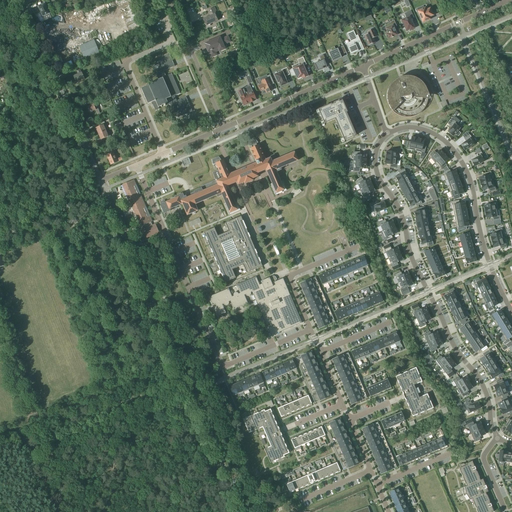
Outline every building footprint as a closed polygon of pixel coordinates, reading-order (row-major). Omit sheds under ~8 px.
[(50,14),(45,3),(38,6),(42,17),(50,14)] [(206,26),(217,21),(215,16),(216,16),(214,11),(215,11),(214,8),(207,10),(210,16),(203,19),(206,26)] [(417,11),(422,23),(430,20),(429,18),(433,16),(430,8),(426,10),(425,8),(417,11)] [(413,21),(412,19),(414,18),(411,11),(405,14),(407,19),(402,21),(407,32),(411,31),(411,32),(416,29),(414,25),(413,21)] [(390,39),(394,37),(397,35),(394,28),(397,27),(394,20),(390,22),(390,23),(384,26),(388,34),(386,35),(388,40),(390,39)] [(51,49),(74,39),(71,30),(59,35),(57,31),(53,33),(50,26),(43,29),(51,49)] [(370,46),(373,45),(373,44),(373,43),(375,42),(374,38),(377,36),(374,29),(370,31),(371,32),(364,35),(369,46),(369,45),(370,46)] [(356,36),(353,31),(347,34),(349,39),(350,39),(352,42),(347,44),(348,48),(346,49),(348,53),(349,55),(349,54),(349,55),(355,53),(354,50),(363,46),(358,35),(356,36)] [(87,34),(77,38),(80,45),(90,41),(87,34)] [(208,51),(209,51),(211,57),(212,57),(215,56),(215,55),(216,55),(215,53),(221,50),(221,51),(223,50),(223,49),(224,49),(222,45),(230,42),(228,36),(220,40),(219,38),(205,44),(206,45),(205,46),(207,51),(208,50),(208,51)] [(85,61),(100,54),(94,40),(79,47),(85,61)] [(332,62),(339,59),(337,56),(340,55),(337,49),(331,52),(326,54),(328,58),(329,61),(329,60),(330,62),(331,61),(332,62)] [(147,104),(151,103),(155,112),(159,110),(158,108),(160,107),(161,108),(165,106),(165,105),(167,104),(168,105),(171,104),(177,118),(191,112),(185,97),(176,101),(174,96),(180,94),(171,74),(165,77),(163,72),(174,67),(169,53),(150,61),(153,70),(152,71),(154,75),(155,75),(157,80),(147,84),(148,85),(140,88),(147,104)] [(321,61),(313,64),(316,71),(317,71),(321,70),(327,67),(326,66),(327,66),(326,64),(329,63),(326,58),(325,59),(323,55),(320,57),(321,61)] [(306,65),(303,57),(297,60),(298,63),(291,66),(297,79),(298,80),(302,79),(308,77),(303,66),(306,65)] [(284,77),(289,75),(286,68),(281,70),(282,72),(274,75),(277,83),(279,83),(280,87),(287,84),(285,80),(286,79),(285,77),(284,77)] [(80,74),(78,69),(75,71),(77,75),(73,77),(76,83),(84,80),(81,73),(80,74)] [(273,90),(270,83),(273,81),(270,76),(267,77),(268,79),(261,82),(262,84),(258,86),(261,92),(265,90),(266,93),(273,90)] [(390,107),(391,108),(392,110),(393,112),(396,114),(399,116),(402,117),(406,117),(409,117),(413,117),(417,115),(420,113),(423,111),(425,108),(427,104),(428,101),(428,99),(431,100),(425,87),(424,84),(422,83),(420,81),(418,79),(416,78),(413,77),(410,77),(406,77),(403,77),(400,78),(396,80),(393,82),(391,85),(388,89),(387,93),(387,97),(387,101),(388,104),(390,107)] [(240,97),(244,106),(248,104),(248,103),(250,102),(250,103),(254,101),(256,100),(250,86),(238,91),(239,92),(237,93),(239,97),(240,96),(241,97),(240,97)] [(347,112),(342,101),(339,102),(339,101),(334,103),(334,104),(331,106),(331,105),(318,110),(324,124),(335,119),(344,141),(355,136),(345,113),(347,112)] [(94,107),(93,105),(86,108),(89,113),(95,111),(97,115),(100,114),(96,106),(94,107)] [(452,127),(447,132),(453,136),(455,134),(458,131),(457,131),(461,126),(457,124),(459,121),(455,118),(453,120),(451,119),(448,123),(449,125),(452,127)] [(98,134),(106,131),(104,128),(106,127),(105,124),(95,128),(98,134)] [(106,131),(98,134),(100,140),(110,136),(109,133),(107,134),(106,131)] [(466,141),(461,145),(465,151),(467,149),(468,149),(471,147),(471,146),(475,143),(469,135),(464,139),(466,141)] [(407,141),(405,147),(408,148),(408,149),(414,151),(417,138),(414,138),(415,137),(411,136),(410,142),(407,141)] [(417,138),(414,151),(421,152),(421,151),(424,152),(425,146),(422,145),(424,140),(417,139),(418,138),(417,138)] [(257,145),(256,144),(258,143),(257,142),(254,139),(248,142),(248,147),(249,147),(251,146),(251,147),(251,148),(249,149),(255,163),(253,164),(231,173),(229,174),(223,160),(222,161),(218,157),(212,160),(213,165),(215,164),(216,164),(215,165),(216,167),(217,167),(217,168),(219,171),(215,172),(215,171),(212,173),(215,180),(200,187),(201,189),(194,191),(195,194),(190,197),(186,198),(185,196),(184,197),(182,194),(175,197),(175,198),(165,203),(164,203),(164,201),(161,202),(160,203),(161,204),(159,205),(163,214),(164,214),(170,211),(169,210),(169,209),(173,207),(178,205),(181,204),(186,216),(188,215),(197,211),(195,205),(210,198),(216,195),(217,198),(219,197),(222,196),(229,213),(237,210),(235,204),(227,187),(235,183),(236,183),(237,186),(243,183),(244,184),(253,181),(252,179),(258,177),(257,173),(265,170),(268,177),(272,187),(275,194),(283,191),(284,190),(282,185),(276,172),(281,170),(280,170),(280,169),(297,161),(295,156),(293,152),(276,159),(274,155),(273,155),(268,157),(268,158),(267,159),(265,160),(260,148),(258,145),(257,145)] [(477,158),(471,161),(474,167),(477,165),(478,167),(482,165),(481,163),(486,161),(481,152),(479,148),(475,151),(477,154),(475,155),(477,158)] [(384,158),(398,159),(398,153),(397,153),(397,149),(391,149),(391,152),(386,151),(385,158),(384,158)] [(433,151),(429,155),(431,157),(430,158),(434,163),(444,154),(444,155),(439,150),(435,153),(433,151)] [(359,152),(353,152),(353,162),(367,162),(367,158),(366,158),(366,155),(359,155),(359,152)] [(113,153),(107,155),(111,164),(122,160),(121,157),(116,160),(113,153)] [(444,154),(434,163),(438,168),(439,167),(441,170),(446,165),(444,163),(448,160),(444,155),(444,154)] [(182,161),(184,167),(191,164),(189,158),(182,161)] [(384,158),(385,158),(384,164),(389,165),(389,168),(395,169),(396,159),(398,159),(384,158)] [(367,162),(353,162),(353,172),(359,172),(359,169),(366,168),(366,166),(367,166),(367,162)] [(353,171),(353,163),(344,163),(344,166),(349,166),(349,171),(353,171)] [(399,175),(395,177),(397,182),(409,176),(406,171),(405,172),(403,169),(398,172),(399,175)] [(444,174),(443,175),(445,180),(447,180),(457,176),(455,170),(450,172),(449,169),(443,171),(444,174)] [(480,181),(479,181),(480,185),(493,181),(490,172),(484,173),(485,176),(479,178),(480,181)] [(409,176),(397,182),(400,187),(411,181),(409,176)] [(457,176),(447,180),(449,185),(460,181),(458,178),(457,178),(457,176)] [(362,179),(356,181),(360,190),(372,185),(371,181),(370,182),(369,179),(363,182),(362,179)] [(151,226),(150,223),(152,222),(134,181),(122,186),(140,227),(141,226),(143,230),(138,232),(142,240),(159,233),(155,224),(151,226)] [(411,181),(400,187),(402,192),(414,186),(411,181)] [(449,185),(447,186),(449,192),(461,187),(460,185),(461,185),(460,181),(449,185)] [(493,181),(480,185),(481,188),(482,188),(482,191),(489,189),(489,192),(495,190),(493,181)] [(372,185),(360,190),(364,199),(369,197),(368,194),(374,191),(373,189),(374,188),(372,185)] [(414,186),(402,192),(405,197),(416,191),(414,186)] [(461,187),(449,192),(451,197),(452,197),(453,200),(459,198),(458,195),(463,193),(461,187)] [(298,188),(290,194),(294,198),(301,193),(298,188)] [(416,191),(405,197),(407,202),(418,196),(419,196),(416,191)] [(418,196),(407,202),(410,206),(414,204),(416,207),(422,204),(418,196)] [(453,204),(452,204),(453,210),(465,208),(464,202),(459,203),(458,200),(452,201),(453,204)] [(485,209),(484,209),(484,212),(498,210),(496,201),(490,202),(490,205),(484,206),(485,209)] [(376,202),(370,205),(374,214),(379,211),(380,213),(384,212),(383,210),(386,209),(383,202),(377,205),(376,202)] [(419,211),(414,212),(415,218),(427,215),(426,209),(425,210),(424,207),(418,208),(419,211)] [(465,208),(453,210),(454,216),(467,214),(466,210),(465,210),(465,208)] [(498,210),(484,212),(485,216),(486,216),(486,219),(493,218),(493,221),(499,220),(498,210)] [(467,214),(454,216),(455,222),(467,220),(467,218),(468,218),(467,214)] [(427,215),(415,218),(416,223),(427,221),(429,220),(427,215)] [(214,228),(203,232),(225,282),(236,278),(232,269),(243,265),(246,273),(262,266),(241,216),(225,223),(228,231),(218,236),(214,228)] [(384,220),(379,223),(382,232),(395,226),(393,223),(391,221),(386,223),(384,220)] [(467,220),(455,222),(456,228),(457,228),(458,233),(466,229),(465,226),(468,226),(467,220)] [(395,226),(382,232),(387,243),(393,241),(391,235),(397,233),(396,230),(395,226)] [(496,233),(490,235),(491,238),(490,238),(491,242),(504,238),(501,229),(495,230),(496,233)] [(468,233),(459,236),(460,242),(470,239),(468,233)] [(430,236),(420,239),(421,244),(426,243),(427,246),(433,245),(431,236),(430,236)] [(504,238),(491,242),(492,246),(493,245),(493,248),(500,246),(501,249),(507,247),(504,238)] [(470,239),(460,242),(462,247),(471,244),(470,239)] [(471,244),(462,247),(464,253),(473,250),(471,244)] [(389,245),(383,247),(388,259),(400,254),(399,250),(398,250),(397,248),(391,250),(389,245)] [(433,248),(424,252),(426,258),(435,254),(433,248)] [(473,250),(464,253),(465,258),(474,256),(473,250)] [(400,254),(388,259),(393,271),(399,268),(396,262),(402,260),(401,257),(402,257),(400,254)] [(435,254),(426,258),(429,263),(438,259),(435,254)] [(361,258),(359,259),(363,268),(368,266),(364,257),(363,257),(363,256),(360,257),(361,258)] [(474,256),(465,258),(467,264),(476,261),(474,256)] [(359,259),(353,261),(358,271),(363,268),(359,259)] [(438,259),(429,263),(431,268),(440,264),(438,259)] [(351,262),(349,263),(353,273),(358,271),(353,261),(353,260),(351,261),(351,262)] [(349,263),(344,265),(348,275),(348,276),(353,274),(353,273),(349,263)] [(440,264),(431,268),(433,274),(442,270),(440,264)] [(344,265),(339,268),(343,277),(348,275),(344,265)] [(339,268),(334,270),(338,279),(343,277),(339,268)] [(334,270),(329,272),(333,281),(338,279),(334,270)] [(442,270),(433,274),(436,279),(444,275),(442,270)] [(324,274),(328,284),(333,281),(329,272),(324,274)] [(400,272),(395,275),(398,284),(411,278),(409,275),(407,273),(402,275),(400,272)] [(324,274),(319,276),(323,286),(328,284),(324,274)] [(267,327),(271,336),(302,323),(287,289),(285,291),(284,288),(286,287),(283,279),(275,282),(275,281),(271,279),(270,280),(269,278),(268,279),(260,282),(261,284),(259,285),(256,277),(236,285),(239,294),(238,294),(237,293),(236,292),(234,293),(233,294),(233,295),(233,296),(231,297),(228,289),(209,297),(212,306),(215,305),(216,306),(216,307),(213,308),(217,317),(225,313),(222,305),(223,304),(224,305),(226,306),(227,306),(228,305),(229,303),(229,302),(230,301),(233,310),(248,304),(244,295),(245,295),(246,296),(248,297),(249,296),(250,295),(251,294),(251,293),(252,292),(266,325),(269,324),(270,326),(267,327)] [(300,284),(319,329),(335,322),(324,296),(315,277),(300,284)] [(411,278),(398,284),(401,290),(400,290),(403,296),(409,293),(407,287),(413,285),(412,282),(411,278)] [(478,278),(473,281),(476,289),(487,284),(486,281),(487,281),(486,278),(485,279),(479,281),(478,278)] [(487,284),(476,289),(479,294),(490,289),(487,284)] [(444,296),(443,297),(444,300),(445,299),(446,301),(457,296),(453,288),(448,291),(449,293),(444,296)] [(490,289),(479,294),(480,294),(483,299),(492,294),(490,289)] [(374,294),(378,304),(383,301),(379,292),(374,294)] [(373,306),(378,304),(374,294),(369,296),(373,306)] [(492,294),(483,299),(485,304),(484,304),(484,305),(495,299),(492,294)] [(368,308),(373,306),(369,296),(364,298),(368,308)] [(457,296),(446,301),(449,307),(460,301),(457,296)] [(363,310),(368,308),(364,298),(359,301),(363,310)] [(495,299),(484,305),(486,310),(497,305),(496,302),(497,302),(496,299),(495,299)] [(360,311),(363,310),(359,301),(354,303),(358,312),(359,313),(361,312),(360,311)] [(460,301),(449,307),(451,312),(462,306),(460,301)] [(353,314),(358,312),(354,303),(349,305),(353,314)] [(417,304),(411,307),(416,319),(429,313),(427,310),(426,310),(425,307),(419,310),(417,304)] [(348,316),(353,314),(349,305),(344,307),(345,310),(348,316)] [(462,306),(451,312),(454,317),(465,311),(462,306)] [(343,318),(348,316),(345,310),(344,307),(339,309),(343,318)] [(338,321),(343,318),(339,309),(334,311),(338,321)] [(494,311),(488,314),(489,315),(490,316),(493,321),(503,315),(504,314),(502,312),(501,312),(500,310),(495,313),(494,311)] [(454,317),(453,317),(454,320),(455,320),(456,322),(464,318),(465,320),(468,319),(467,317),(465,311),(454,317)] [(429,313),(416,319),(420,328),(426,325),(425,322),(431,320),(430,317),(429,313)] [(503,315),(493,321),(496,326),(498,325),(506,320),(503,315)] [(467,323),(460,328),(461,331),(460,331),(462,334),(463,333),(473,327),(470,322),(469,320),(466,321),(467,323)] [(506,320),(498,325),(501,330),(509,325),(506,320)] [(501,330),(500,331),(503,335),(511,329),(511,328),(509,325),(501,330)] [(473,327),(463,333),(466,338),(476,331),(473,327)] [(261,340),(267,338),(262,328),(257,330),(261,340)] [(511,329),(503,335),(502,336),(505,341),(511,336),(511,329)] [(476,331),(466,338),(469,343),(479,336),(476,331)] [(393,334),(391,335),(395,344),(400,342),(396,333),(395,332),(393,333),(393,334)] [(429,332),(423,334),(427,343),(440,338),(438,334),(436,332),(431,334),(429,332)] [(386,337),(390,346),(395,344),(391,335),(386,337)] [(381,339),(385,349),(390,346),(386,337),(385,336),(383,337),(383,338),(381,339)] [(479,336),(469,343),(472,348),(483,341),(479,336)] [(380,351),(385,349),(381,339),(380,338),(378,339),(379,340),(376,341),(380,351)] [(440,338),(427,343),(431,352),(437,350),(436,347),(442,344),(441,342),(441,341),(440,338)] [(375,353),(376,354),(381,352),(380,351),(376,341),(371,343),(375,353)] [(472,348),(473,351),(474,350),(476,353),(481,349),(482,352),(488,348),(486,346),(483,341),(472,348)] [(366,345),(370,355),(375,353),(371,343),(366,345)] [(361,348),(365,357),(370,355),(366,345),(361,348)] [(356,350),(360,359),(365,357),(361,348),(356,350)] [(354,351),(351,352),(355,361),(360,359),(356,350),(356,349),(353,350),(354,351)] [(484,357),(480,359),(481,362),(480,362),(482,365),(483,364),(493,358),(490,353),(488,350),(482,354),(484,357)] [(311,351),(295,358),(314,403),(318,402),(330,396),(311,351)] [(332,360),(351,405),(367,398),(348,353),(332,360)] [(440,356),(435,360),(441,368),(452,360),(450,357),(449,357),(448,355),(442,359),(440,356)] [(493,358),(483,364),(486,369),(496,363),(493,358)] [(287,362),(291,372),(297,369),(293,360),(287,362)] [(452,360),(441,368),(447,376),(449,378),(454,374),(452,372),(451,369),(456,366),(454,363),(455,363),(452,360)] [(282,364),(286,374),(291,372),(287,362),(282,364)] [(496,363),(486,369),(489,374),(499,368),(496,363)] [(281,376),(286,374),(282,364),(277,366),(281,376)] [(272,369),(276,378),(281,376),(277,366),(272,369)] [(406,401),(413,417),(420,413),(421,413),(433,408),(427,394),(419,398),(414,385),(422,382),(416,368),(403,373),(404,373),(396,377),(403,393),(402,393),(404,397),(406,401)] [(499,368),(489,374),(492,379),(497,376),(499,379),(504,376),(499,368)] [(271,380),(276,378),(272,369),(267,371),(271,380)] [(266,382),(271,380),(267,371),(262,373),(266,382)] [(254,376),(258,386),(264,384),(260,374),(259,374),(256,374),(257,375),(255,376),(254,376)] [(249,378),(253,388),(258,386),(254,376),(254,377),(253,376),(251,377),(252,377),(249,378)] [(458,377),(453,380),(458,389),(470,382),(468,379),(467,379),(466,377),(460,380),(458,377)] [(253,388),(249,378),(249,379),(248,378),(246,379),(247,380),(244,381),(248,390),(253,388)] [(497,384),(493,386),(496,391),(507,387),(507,386),(506,387),(504,382),(503,382),(502,379),(496,381),(497,384)] [(239,383),(243,392),(248,390),(244,381),(244,380),(241,381),(242,382),(239,383)] [(387,380),(382,382),(385,390),(391,388),(387,380)] [(243,392),(239,383),(239,382),(236,383),(237,384),(235,385),(239,394),(243,392)] [(382,382),(377,384),(380,392),(385,390),(382,382)] [(470,382),(458,389),(463,397),(469,394),(467,391),(473,388),(471,386),(472,385),(470,382)] [(239,394),(235,385),(234,385),(234,384),(231,385),(232,386),(229,387),(233,396),(239,394)] [(377,384),(372,386),(375,394),(380,392),(377,384)] [(372,386),(367,388),(370,397),(375,394),(372,386)] [(497,394),(495,394),(497,397),(498,397),(501,396),(502,398),(507,397),(508,396),(507,394),(510,393),(507,387),(496,391),(497,394)] [(303,398),(306,406),(311,404),(308,396),(303,398)] [(498,404),(497,404),(498,407),(499,406),(500,409),(511,404),(510,398),(508,399),(507,397),(502,398),(501,399),(502,402),(498,403),(498,404)] [(298,400),(301,408),(306,406),(303,398),(298,400)] [(293,402),(296,411),(301,408),(298,400),(293,402)] [(465,404),(464,404),(468,413),(473,411),(474,412),(477,411),(477,410),(480,408),(477,402),(471,404),(470,401),(468,402),(468,403),(465,404)] [(288,404),(291,413),(296,411),(293,402),(288,404)] [(283,406),(286,415),(291,413),(288,404),(283,406)] [(511,404),(500,409),(502,415),(506,413),(507,416),(511,413),(511,404)] [(278,409),(281,417),(286,415),(283,406),(278,409)] [(264,449),(270,463),(284,457),(283,455),(289,453),(281,435),(280,431),(278,427),(270,410),(265,412),(264,410),(243,419),(249,433),(262,427),(271,446),(264,449)] [(401,412),(396,415),(400,424),(400,423),(404,421),(401,412)] [(391,417),(395,426),(400,424),(396,415),(391,417)] [(391,417),(386,419),(390,428),(395,426),(391,417)] [(324,425),(343,470),(347,469),(359,464),(340,419),(324,425)] [(390,428),(386,419),(381,421),(384,429),(389,427),(390,428)] [(471,419),(466,421),(467,424),(471,433),(483,428),(482,424),(481,424),(480,422),(474,425),(471,419)] [(362,429),(381,474),(397,467),(378,422),(362,429)] [(316,430),(320,438),(325,435),(321,427),(316,429),(316,430)] [(483,428),(471,433),(474,442),(480,440),(479,437),(485,434),(484,432),(485,432),(483,428)] [(311,432),(315,440),(320,438),(316,430),(316,429),(311,432)] [(306,434),(310,442),(315,440),(311,432),(306,434)] [(301,436),(305,444),(310,442),(306,434),(301,436)] [(296,438),(300,446),(305,444),(301,436),(296,438)] [(291,440),(294,448),(300,446),(296,438),(291,440)] [(441,438),(436,440),(440,449),(445,447),(444,444),(443,441),(441,438)] [(435,441),(431,442),(435,451),(440,449),(436,440),(435,441)] [(428,443),(426,444),(430,453),(435,451),(431,442),(428,443)] [(422,446),(421,447),(425,455),(430,453),(426,444),(422,446)] [(421,447),(416,449),(420,457),(425,455),(421,447)] [(416,448),(411,450),(411,451),(415,459),(420,457),(416,449),(416,448)] [(409,452),(406,453),(410,462),(415,459),(411,451),(409,452)] [(401,455),(405,464),(406,463),(410,462),(406,453),(402,454),(401,455)] [(401,454),(396,456),(400,466),(405,464),(401,455),(401,454)] [(464,463),(459,464),(461,464),(459,465),(461,467),(458,468),(461,475),(462,475),(463,477),(462,477),(465,484),(466,486),(462,488),(464,494),(464,495),(467,500),(472,499),(473,501),(472,501),(475,508),(476,507),(476,509),(476,510),(477,511),(492,511),(494,511),(491,506),(492,506),(490,504),(489,502),(490,502),(487,495),(486,495),(485,493),(488,492),(486,488),(487,488),(485,485),(485,486),(482,479),(480,480),(479,478),(476,471),(475,469),(474,467),(472,461),(464,464),(464,463)] [(337,463),(332,465),(335,473),(340,471),(337,463)] [(332,465),(327,467),(330,475),(335,473),(332,465)] [(327,467),(322,469),(325,478),(330,475),(327,467)] [(322,469),(316,471),(320,480),(325,478),(322,469)] [(316,471),(311,473),(315,482),(320,480),(316,471)] [(311,473),(306,476),(310,484),(315,482),(311,473)] [(306,476),(301,478),(305,486),(310,484),(306,476)] [(301,478),(296,480),(300,488),(305,486),(301,478)] [(296,480),(291,482),(295,491),(300,488),(296,480)] [(295,491),(291,482),(286,484),(290,493),(295,491)] [(398,489),(389,492),(392,498),(401,494),(398,489)] [(401,494),(392,498),(394,503),(403,499),(401,494)] [(403,499),(394,503),(396,508),(405,505),(403,499)]
